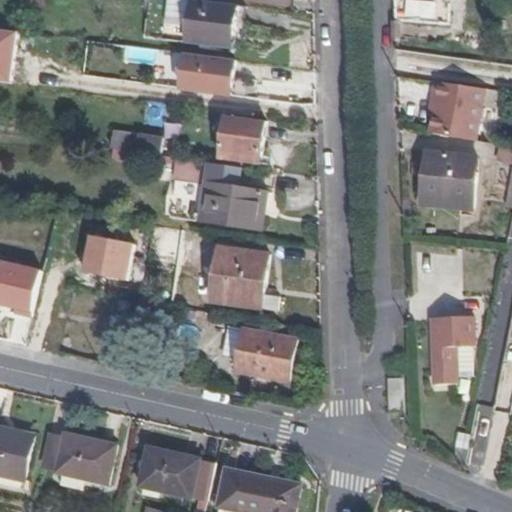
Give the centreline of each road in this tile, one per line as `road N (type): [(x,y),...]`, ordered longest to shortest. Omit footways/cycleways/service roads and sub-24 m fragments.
road 1 (residential): [(344,374),(373,367),(384,328),(381,0)]
road 2 (residential): [(331,0),(344,374)]
road 3 (tertiary): [(346,444),(0,365)]
road 4 (tertiary): [(346,444),(504,511)]
road 5 (unknown): [(383,56),(511,67)]
